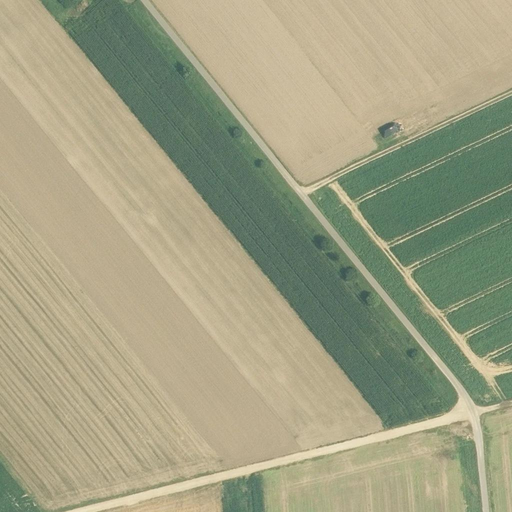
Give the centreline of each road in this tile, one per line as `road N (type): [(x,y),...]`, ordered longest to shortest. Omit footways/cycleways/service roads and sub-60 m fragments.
road 1 (track): [(143,0),(472,414)]
road 2 (track): [(81,511),(472,414)]
road 3 (track): [(300,194),(511,95)]
